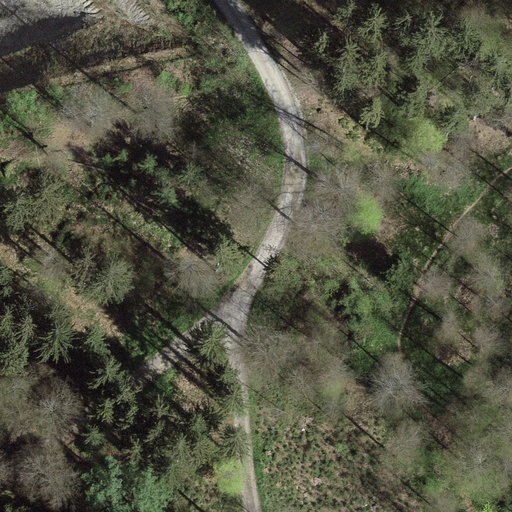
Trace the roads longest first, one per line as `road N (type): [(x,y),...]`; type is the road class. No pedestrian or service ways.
road 1 (track): [(0,475),(238,307)]
road 2 (track): [(254,511),(238,307)]
road 3 (track): [(238,307),(284,224),(295,164)]
